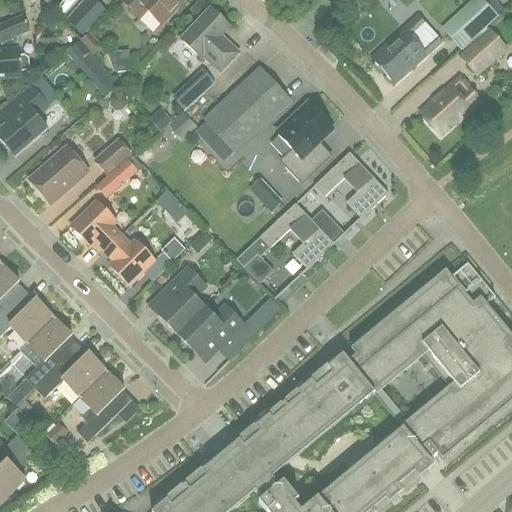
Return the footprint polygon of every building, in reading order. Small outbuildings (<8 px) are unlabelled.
[(22,0),(20,2),(23,6),(27,8),(38,0),(22,0)] [(84,37),(107,12),(93,0),(83,0),(65,21),(84,37)] [(185,0),(122,0),(121,1),(139,18),(146,10),(161,25),(185,0)] [(497,14),(483,0),(475,0),(444,30),(460,48),(497,14)] [(230,28),(209,9),(180,40),(201,59),(202,57),(220,74),(239,53),(226,41),(225,43),(220,38),(230,28)] [(418,16),(403,30),(371,59),(395,85),(442,43),(418,16)] [(2,52),(0,51),(0,80),(22,78),(20,50),(19,50),(17,36),(29,31),(23,17),(0,27),(0,43),(1,43),(2,52)] [(508,49),(490,30),(460,59),(478,77),(508,49)] [(80,41),(89,52),(98,45),(89,34),(80,41)] [(80,41),(79,40),(69,48),(79,60),(89,52),(80,41)] [(259,67),(202,121),(235,156),(292,103),(259,67)] [(187,83),(198,95),(212,82),(201,70),(187,83)] [(39,81),(56,94),(63,85),(46,72),(39,81)] [(458,78),(419,113),(440,137),(470,110),(469,109),(478,100),(458,78)] [(48,108),(30,87),(0,112),(0,117),(7,125),(0,130),(0,140),(15,158),(47,130),(37,118),(48,108)] [(114,95),(110,99),(109,105),(114,110),(120,110),(125,106),(125,99),(121,95),(114,95)] [(307,101),(273,133),(290,151),(279,161),(301,185),(331,156),(320,144),(335,130),(307,101)] [(148,120),(159,132),(166,126),(156,113),(148,120)] [(182,142),(197,128),(188,118),(173,133),(182,142)] [(130,155),(119,141),(94,162),(106,176),(130,155)] [(67,148),(28,181),(50,206),(88,173),(67,148)] [(357,193),(346,203),(361,220),(387,194),(349,154),(313,187),(323,198),(344,179),(357,193)] [(125,161),(136,173),(141,168),(130,156),(125,161)] [(105,199),(136,173),(125,161),(94,187),(105,199)] [(159,200),(167,208),(176,200),(167,191),(159,200)] [(272,194),(262,204),(271,213),(281,204),(272,194)] [(104,253),(121,237),(112,227),(116,223),(96,203),(70,228),(91,248),(95,244),(104,253)] [(292,254),(307,270),(334,245),(295,205),(235,261),(243,269),(257,256),(259,259),(270,249),(271,248),(290,230),(303,244),(292,254)] [(129,287),(143,274),(155,262),(134,242),(130,246),(121,237),(104,253),(113,263),(109,267),(129,287)] [(184,250),(174,239),(161,251),(171,262),(184,250)] [(1,265),(0,265),(0,318),(26,293),(17,284),(19,283),(1,265)] [(177,336),(204,309),(195,300),(206,288),(187,269),(149,307),(159,316),(158,317),(177,336)] [(367,511),(368,511),(372,511),(371,509),(384,498),(389,505),(403,493),(398,487),(414,474),(419,480),(434,467),(429,461),(437,455),(442,461),(511,402),(511,352),(509,349),(511,347),(511,337),(480,299),(473,305),(446,272),(350,350),(356,356),(349,362),(343,356),(224,454),(229,460),(222,466),(217,459),(153,511),(220,511),(229,506),(227,503),(250,483),(264,500),(259,504),(265,511),(367,511)] [(34,302),(26,293),(0,318),(0,338),(10,328),(27,345),(54,319),(36,301),(34,302)] [(263,320),(285,307),(279,296),(257,309),(263,320)] [(213,318),(204,309),(177,336),(195,354),(196,354),(206,363),(241,328),(244,325),(243,325),(225,306),(213,318)] [(243,325),(244,325),(241,328),(252,339),(264,328),(252,316),(243,325)] [(54,319),(27,345),(43,362),(25,380),(34,390),(78,347),(69,338),(71,336),(54,319)] [(78,347),(34,390),(44,400),(63,382),(79,399),(106,372),(89,354),(87,356),(78,347)] [(0,374),(0,387),(2,390),(11,382),(2,372),(0,374)] [(79,420),(85,426),(77,434),(87,444),(131,401),(122,392),(124,390),(106,372),(79,399),(90,410),(79,420)] [(24,417),(32,409),(23,401),(16,408),(24,417)] [(61,439),(66,435),(57,425),(46,435),(55,445),(61,439)] [(15,438),(6,447),(0,453),(0,511),(10,501),(7,498),(24,480),(16,472),(20,468),(20,443),(15,438)]
